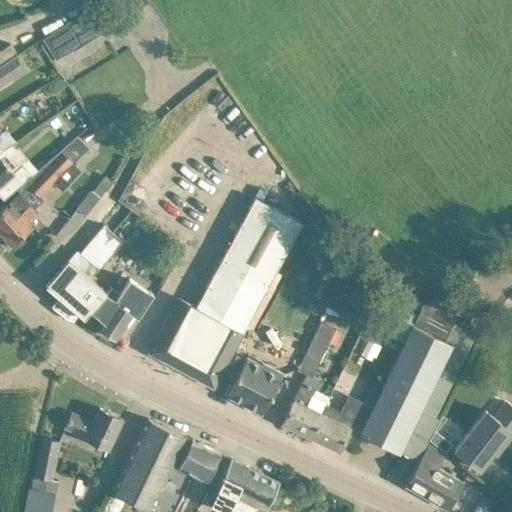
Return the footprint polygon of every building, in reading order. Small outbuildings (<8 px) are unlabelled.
[(148,0),(99,0),(87,8),(88,11),(102,32),(148,1),(148,0)] [(60,30),(43,41),(55,59),(72,48),(74,50),(102,32),(88,11),(60,30)] [(15,56),(0,65),(0,86),(24,71),(15,56)] [(82,135),(69,148),(81,159),(93,145),(82,135)] [(31,175),(25,180),(39,196),(41,195),(53,184),(61,191),(80,170),(61,149),(59,151),(47,160),(30,175),(31,175)] [(0,197),(2,199),(15,188),(30,175),(21,164),(12,172),(0,158),(0,197)] [(112,182),(104,175),(84,200),(83,199),(68,217),(77,225),(112,182)] [(259,188),(195,305),(183,298),(176,300),(148,351),(213,386),(302,222),(262,200),(266,192),(259,188)] [(3,206),(0,208),(0,232),(10,245),(25,232),(32,226),(26,220),(35,212),(32,208),(19,193),(9,201),(3,206)] [(122,202),(116,209),(121,214),(128,206),(122,202)] [(103,224),(95,233),(114,249),(122,240),(103,224)] [(67,258),(45,285),(83,317),(90,309),(105,291),(92,280),(95,277),(92,274),(98,267),(77,250),(69,260),(67,258)] [(345,271),(327,306),(334,310),(352,275),(345,271)] [(105,291),(90,309),(102,319),(97,326),(116,338),(125,324),(127,325),(134,314),(135,315),(149,293),(127,278),(114,298),(105,291)] [(444,337),(452,320),(468,287),(459,283),(447,296),(438,292),(435,297),(433,295),(429,301),(424,299),(412,324),(411,323),(359,432),(399,451),(399,450),(401,451),(453,341),(444,337)] [(413,315),(403,311),(391,337),(401,342),(413,315)] [(433,416),(474,331),(452,320),(444,337),(453,341),(401,451),(413,457),(415,452),(420,455),(437,418),(433,416)] [(319,322),(296,370),(305,374),(311,377),(311,376),(328,342),(334,329),(332,328),(319,322)] [(226,393),(261,413),(283,373),(281,372),(277,380),(258,370),(261,365),(246,357),(245,359),(236,354),(226,371),(235,376),(226,393)] [(281,422),(309,435),(325,403),(329,395),(301,381),(281,422)] [(485,410),(454,449),(479,469),(492,453),(509,430),(511,432),(511,406),(505,401),(493,416),(485,410)] [(325,403),(309,435),(338,449),(349,427),(347,426),(356,409),(344,403),(340,411),(325,403)] [(107,448),(113,436),(122,418),(99,407),(91,422),(71,412),(64,426),(84,435),(83,437),(107,448)] [(159,490),(185,436),(148,418),(112,492),(121,496),(153,511),(155,511),(165,493),(159,490)] [(51,511),(59,481),(51,479),(59,440),(42,436),(34,476),(25,511),(51,511)] [(220,452),(191,438),(177,466),(195,474),(177,511),(192,511),(209,480),(207,479),(220,452)] [(225,511),(234,492),(238,494),(250,467),(230,457),(217,484),(219,485),(210,504),(225,511)] [(431,463),(430,464),(420,459),(414,470),(423,475),(415,490),(447,509),(463,481),(431,463)] [(253,511),(257,503),(266,508),(279,481),(250,467),(238,494),(228,511),(253,511)] [(107,490),(100,505),(104,507),(114,511),(121,496),(112,492),(107,490)]
